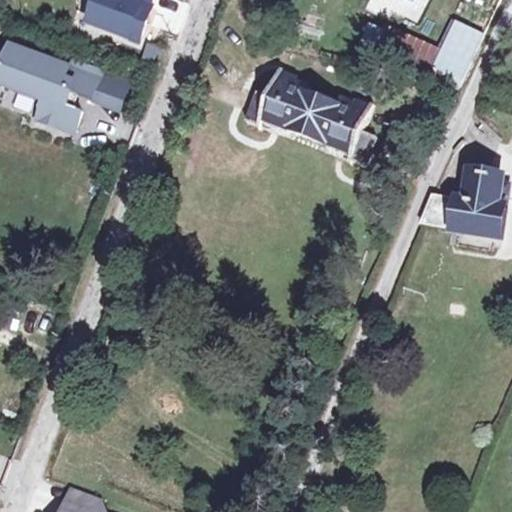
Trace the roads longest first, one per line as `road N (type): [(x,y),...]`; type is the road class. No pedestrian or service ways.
road 1 (residential): [(511,1),(294,511)]
road 2 (residential): [(14,511),(207,0)]
